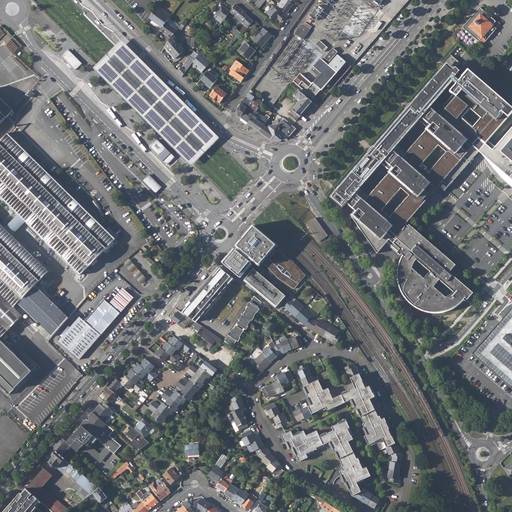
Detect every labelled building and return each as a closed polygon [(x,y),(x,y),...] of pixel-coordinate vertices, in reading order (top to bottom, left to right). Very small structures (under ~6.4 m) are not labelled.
[(292,0),(281,0),(276,6),(280,11),(285,14),(295,2),(293,1),(292,0)] [(229,13),(242,23),(248,28),(253,22),(245,15),(246,14),(235,4),(229,13)] [(318,4),(310,16),(317,21),(325,8),(318,4)] [(213,17),(215,19),(217,17),(223,21),(229,13),(221,7),(213,17)] [(266,14),(274,22),(277,19),(280,22),(283,17),(272,7),(266,14)] [(464,29),(484,46),(498,30),(494,27),(495,25),(499,28),(502,25),(498,22),(497,23),(481,9),(464,29)] [(149,19),(162,29),(166,23),(169,19),(155,10),(149,19)] [(338,29),(342,31),(348,16),(345,16),(345,17),(339,15),(338,20),(336,19),(331,30),(337,32),(338,29)] [(382,23),(379,21),(373,29),(376,32),(382,23)] [(160,32),(171,40),(176,33),(177,31),(166,23),(162,29),(160,32)] [(240,25),(236,30),(240,34),(241,35),(247,29),(240,25)] [(310,31),(301,25),(294,34),(303,40),(310,31)] [(229,30),(237,37),(239,35),(240,34),(236,30),(232,27),(229,30)] [(251,40),(260,48),(271,36),(263,29),(259,34),(258,33),(251,40)] [(180,38),(176,33),(171,40),(165,48),(175,60),(184,52),(177,43),(178,42),(176,40),(180,38)] [(319,40),(315,44),(324,52),(328,48),(319,40)] [(140,59),(123,42),(117,48),(109,55),(105,60),(99,66),(96,69),(97,71),(188,162),(191,166),(193,168),(221,140),(140,59)] [(237,52),(248,60),(255,51),(244,43),(237,52)] [(325,59),(330,64),(328,66),(321,59),(313,68),(320,74),(311,84),(300,74),(293,82),(313,99),(320,91),(321,91),(322,90),(346,62),(338,55),(337,56),(336,55),(338,53),(333,49),(325,59)] [(75,70),(82,63),(68,50),(61,56),(75,70)] [(177,72),(182,78),(186,73),(191,66),(198,56),(193,52),(189,57),(187,58),(186,59),(187,60),(181,68),(177,72)] [(0,83),(6,90),(9,88),(8,87),(19,76),(20,77),(21,74),(0,53),(0,83)] [(195,68),(201,73),(210,63),(202,56),(203,55),(200,53),(198,56),(191,66),(194,69),(195,68)] [(452,71),(455,68),(460,63),(450,55),(443,63),(445,65),(452,71)] [(240,82),(243,78),(241,76),(243,73),(245,75),(248,71),(242,66),(242,65),(236,61),(229,70),(231,71),(228,74),(240,82)] [(346,62),(322,90),(327,95),(351,67),(348,64),(349,63),(348,62),(347,63),(346,62)] [(409,225),(407,227),(404,225),(403,224),(430,192),(431,193),(433,192),(434,190),(433,189),(437,184),(438,185),(438,186),(444,191),(480,151),(482,154),(502,176),(511,185),(511,107),(468,69),(459,80),(454,76),(458,71),(459,72),(460,71),(455,68),(452,71),(445,65),(330,197),(339,210),(346,203),(355,211),(351,216),(376,253),(388,239),(393,243),(391,245),(394,248),(397,251),(396,252),(400,255),(401,254),(403,255),(400,259),(399,265),(398,269),(397,275),(398,281),(399,285),(401,290),(403,295),(406,299),(409,302),(413,306),(419,309),(424,311),(429,312),(435,312),(440,312),(446,311),(451,309),(455,306),(459,304),(463,299),(465,301),(473,293),(449,272),(455,265),(449,259),(409,225)] [(213,73),(209,69),(200,80),(203,83),(207,85),(206,86),(209,89),(217,80),(211,75),(213,73)] [(209,96),(219,104),(226,95),(217,87),(209,96)] [(288,115),(296,122),(312,103),(296,89),(294,92),(296,93),(294,96),(300,101),(288,115)] [(238,116),(241,117),(250,105),(254,98),(255,97),(249,93),(245,98),(244,100),(237,110),(238,116)] [(263,102),(255,97),(254,98),(255,99),(254,101),(261,105),(262,104),(263,102)] [(241,117),(248,123),(257,111),(257,110),(259,108),(261,105),(254,101),(255,99),(254,98),(250,105),(241,117)] [(0,126),(14,113),(0,99),(0,126)] [(248,123),(260,131),(264,125),(270,116),(267,114),(265,117),(257,111),(248,123)] [(259,132),(270,140),(270,141),(286,140),(295,129),(283,119),(279,124),(278,121),(271,121),(272,126),(269,127),(269,128),(264,125),(260,131),(259,132)] [(8,136),(0,143),(0,196),(81,275),(115,241),(112,239),(114,236),(107,229),(104,231),(8,136)] [(175,157),(157,140),(150,147),(158,156),(157,157),(162,161),(163,161),(167,165),(175,157)] [(149,175),(143,181),(156,193),(161,187),(149,175)] [(430,192),(403,224),(404,225),(431,193),(430,192)] [(315,218),(307,224),(319,242),(328,236),(315,218)] [(0,295),(23,318),(26,316),(27,314),(51,337),(68,319),(52,304),(65,291),(0,226),(0,295)] [(267,237),(255,227),(238,247),(239,248),(236,251),(235,250),(223,264),(240,278),(241,277),(275,307),(284,296),(274,287),(276,285),(273,283),(271,285),(262,277),(264,275),(261,272),(259,275),(250,266),(252,264),(251,263),(253,261),(259,266),(269,255),(272,258),(265,265),(278,280),(294,290),(306,277),(293,263),(277,253),(276,254),(273,251),(277,247),(267,237)] [(122,264),(140,285),(146,280),(128,259),(122,264)] [(204,317),(235,280),(219,267),(188,303),(187,305),(189,306),(182,314),(191,320),(194,322),(196,323),(202,315),(204,317)] [(121,290),(108,305),(119,314),(132,299),(121,290)] [(0,341),(0,342),(8,349),(23,334),(15,327),(23,318),(0,295),(0,341)] [(258,309),(262,303),(258,300),(254,297),(250,303),(249,303),(247,306),(248,307),(256,313),(257,313),(260,309),(258,309)] [(79,360),(119,314),(108,305),(103,300),(84,322),(79,318),(58,342),(79,360)] [(291,313),(296,317),(304,308),(296,301),(294,303),(290,300),(284,307),(291,313)] [(256,313),(248,307),(245,312),(253,318),(256,313)] [(301,322),(308,329),(314,321),(311,318),(313,316),(304,308),(296,317),(301,322)] [(511,308),(511,309),(506,316),(494,329),(483,343),(473,354),(511,388),(511,308)] [(194,329),(197,332),(201,327),(196,323),(194,322),(191,320),(182,314),(179,312),(172,320),(184,329),(189,323),(195,327),(194,329)] [(253,318),(245,312),(243,315),(242,315),(240,318),(249,324),(251,321),(252,321),(254,318),(253,318)] [(237,325),(245,330),(248,327),(247,326),(249,324),(240,318),(238,321),(239,321),(237,325)] [(308,329),(323,336),(329,326),(319,320),(318,323),(314,321),(308,329)] [(243,331),(236,326),(234,330),(233,329),(230,332),(239,338),(243,331)] [(339,331),(329,326),(323,336),(329,339),(328,340),(336,344),(341,336),(338,334),(339,331)] [(194,338),(212,352),(221,340),(202,327),(194,338)] [(228,336),(224,342),(232,347),(236,341),(238,342),(240,339),(239,338),(230,332),(227,335),(228,336)] [(299,336),(288,340),(292,350),(302,346),(299,336)] [(182,347),(189,353),(191,350),(175,338),(170,345),(177,350),(179,351),(182,347)] [(281,344),(275,346),(281,355),(285,353),(292,350),(288,340),(281,343),(281,344)] [(8,349),(0,342),(0,341),(0,388),(10,398),(39,368),(23,353),(17,358),(8,349)] [(168,343),(163,350),(177,360),(178,362),(181,358),(174,353),(177,350),(170,345),(168,343)] [(264,354),(264,355),(272,362),(277,357),(277,358),(281,355),(275,346),(271,350),(268,347),(266,347),(262,352),(263,353),(264,354)] [(167,358),(174,364),(177,360),(163,350),(161,349),(156,355),(165,362),(167,358)] [(267,367),(272,362),(264,355),(264,354),(263,353),(257,359),(254,362),(257,364),(254,367),(261,373),(267,368),(267,367)] [(154,379),(155,380),(158,377),(152,371),(155,368),(147,360),(141,367),(154,379)] [(137,363),(131,370),(133,371),(134,372),(140,366),(137,363)] [(297,372),(301,379),(311,375),(307,368),(308,367),(306,364),(297,368),(299,371),(297,372)] [(350,378),(359,374),(356,366),(354,367),(352,364),(344,368),(346,372),(346,371),(350,378)] [(140,366),(134,372),(141,378),(142,379),(145,376),(151,382),(154,379),(141,367),(140,366)] [(190,369),(205,381),(210,374),(202,368),(199,371),(192,366),(190,369)] [(191,381),(200,388),(205,381),(190,369),(187,372),(194,378),(191,381)] [(133,371),(127,378),(141,389),(142,390),(144,387),(138,382),(141,378),(134,372),(133,371)] [(288,371),(277,376),(282,385),(292,380),(288,371)] [(357,410),(361,416),(379,408),(381,407),(376,397),(375,397),(369,386),(366,388),(359,374),(350,378),(355,388),(341,395),(345,402),(351,399),(356,410),(357,410)] [(300,380),(304,387),(318,380),(318,379),(317,376),(312,378),(311,375),(301,379),(300,380)] [(272,384),(273,385),(277,394),(284,391),(282,385),(277,376),(274,378),(275,382),(272,384)] [(126,377),(120,384),(121,384),(128,391),(131,387),(138,393),(141,389),(127,378),(126,377)] [(107,386),(114,393),(121,384),(120,384),(114,378),(107,386)] [(179,383),(195,395),(200,388),(191,381),(188,385),(182,380),(179,383)] [(311,404),(308,406),(312,414),(326,407),(327,411),(341,404),(338,397),(333,399),(328,388),(323,391),(318,380),(304,387),(307,394),(306,394),(311,404)] [(184,391),(181,395),(185,398),(189,402),(195,395),(179,383),(177,386),(184,391)] [(270,398),(277,394),(273,385),(266,388),(262,390),(266,398),(269,397),(270,398)] [(107,386),(100,394),(109,402),(111,400),(113,401),(115,398),(117,400),(119,397),(114,393),(107,386)] [(180,405),(185,398),(181,395),(177,391),(174,395),(167,389),(165,393),(180,405)] [(169,402),(166,405),(172,410),(174,412),(180,405),(165,393),(162,396),(169,402)] [(104,403),(106,405),(109,402),(100,394),(98,397),(104,403)] [(231,404),(235,411),(244,407),(241,400),(242,400),(240,395),(231,399),(233,403),(231,404)] [(133,409),(135,411),(142,403),(140,401),(133,409)] [(167,417),(172,410),(166,405),(164,403),(161,407),(154,402),(152,405),(167,417)] [(93,412),(105,423),(115,412),(106,405),(104,403),(101,406),(100,404),(93,412)] [(270,419),(273,417),(280,414),(275,404),(265,408),(270,419)] [(153,417),(161,423),(167,417),(152,405),(149,408),(156,413),(153,417)] [(308,406),(301,410),(305,418),(305,419),(313,416),(312,414),(308,406)] [(233,421),(234,420),(243,416),(242,412),(246,410),(244,407),(235,411),(230,413),(233,421)] [(380,451),(386,448),(395,443),(392,436),(393,436),(384,418),(385,416),(382,410),(380,409),(379,408),(361,416),(364,423),(363,424),(368,435),(365,436),(370,447),(376,444),(380,451)] [(298,422),(305,418),(301,410),(300,409),(293,412),(295,416),(298,422)] [(97,439),(114,454),(121,446),(113,440),(118,434),(105,423),(93,412),(81,425),(97,439)] [(283,412),(280,414),(273,417),(276,424),(276,425),(278,429),(287,424),(285,421),(286,420),(283,412)] [(248,426),(243,416),(234,420),(235,423),(237,427),(239,431),(248,426)] [(137,427),(135,430),(139,434),(144,438),(154,427),(145,420),(140,425),(139,423),(136,426),(137,427)] [(336,452),(339,459),(353,452),(348,441),(353,439),(348,428),(350,428),(346,420),(332,427),(334,430),(320,437),(323,445),(329,441),(335,452),(336,452)] [(97,439),(81,425),(66,442),(70,445),(76,451),(85,441),(89,445),(92,442),(93,444),(97,439)] [(135,430),(134,429),(132,428),(130,430),(132,432),(128,436),(135,443),(131,446),(138,452),(140,451),(143,448),(147,445),(150,443),(144,438),(139,443),(134,440),(139,434),(135,430)] [(316,448),(323,445),(320,437),(316,430),(306,435),(303,430),(293,436),(291,431),(281,436),(285,443),(287,442),(290,449),(293,448),(299,461),(308,457),(306,454),(317,449),(316,448)] [(247,446),(251,444),(260,440),(258,436),(254,438),(250,431),(242,435),(244,439),(242,440),(246,447),(247,446)] [(53,449),(61,456),(70,445),(66,442),(62,438),(53,449)] [(256,451),(258,456),(266,450),(264,446),(263,446),(260,440),(251,444),(247,446),(250,453),(256,451)] [(391,455),(393,458),(403,456),(400,450),(399,450),(395,443),(386,448),(390,455),(391,455)] [(186,445),(187,456),(199,455),(199,444),(186,445)] [(48,462),(56,468),(59,465),(64,459),(61,456),(53,449),(47,455),(52,458),(48,462)] [(262,461),(268,466),(274,460),(275,459),(269,454),(270,453),(266,450),(258,456),(263,460),(262,461)] [(346,482),(353,496),(361,492),(358,484),(365,481),(364,479),(371,476),(367,467),(364,469),(358,458),(357,459),(353,452),(339,459),(345,470),(340,472),(345,482),(346,482)] [(227,457),(223,455),(223,454),(209,476),(217,481),(223,472),(219,469),(220,467),(219,467),(222,462),(223,463),(227,457)] [(391,461),(389,469),(400,471),(401,463),(402,463),(403,456),(393,458),(392,462),(391,461)] [(64,469),(69,463),(64,459),(59,465),(64,469)] [(274,460),(268,466),(267,467),(276,475),(279,477),(283,471),(281,469),(283,467),(274,460)] [(112,469),(115,471),(117,470),(125,463),(122,461),(112,469)] [(163,475),(171,485),(175,482),(174,481),(182,474),(173,462),(171,464),(173,467),(163,475)] [(75,482),(90,495),(94,493),(94,492),(98,488),(82,475),(69,463),(64,469),(64,470),(73,478),(77,481),(75,482)] [(43,469),(26,489),(41,503),(51,511),(67,511),(69,511),(48,493),(47,494),(41,489),(40,488),(51,475),(43,469)] [(398,478),(400,471),(389,469),(388,477),(390,477),(389,481),(399,483),(399,478),(398,478)] [(115,471),(108,479),(110,482),(120,473),(117,470),(115,471)] [(52,474),(51,475),(40,488),(41,489),(47,494),(48,493),(42,488),(53,475),(52,474)] [(224,475),(216,486),(216,487),(220,490),(220,489),(225,492),(230,486),(231,484),(233,481),(224,475)] [(284,485),(294,492),(297,488),(299,485),(287,481),(284,485)] [(150,486),(161,500),(171,492),(164,484),(158,488),(154,483),(150,486)] [(228,496),(233,499),(240,490),(231,484),(230,486),(225,492),(229,495),(228,496)] [(297,488),(306,494),(308,491),(300,485),(299,485),(297,488)] [(107,497),(99,487),(98,488),(94,492),(94,493),(90,495),(89,496),(94,502),(96,502),(98,500),(101,503),(107,497)] [(41,503),(26,489),(5,511),(41,511),(37,508),(41,503)] [(136,493),(137,495),(139,497),(143,502),(149,510),(158,503),(148,491),(143,495),(140,490),(136,493)] [(233,499),(242,505),(247,498),(249,495),(245,492),(245,493),(240,490),(233,499)] [(362,501),(369,504),(374,496),(371,495),(367,492),(365,494),(361,492),(353,496),(362,501)] [(258,500),(261,502),(266,495),(262,493),(258,500)] [(320,506),(322,507),(323,507),(325,503),(326,502),(316,496),(315,499),(321,503),(320,506)] [(383,502),(374,496),(369,504),(375,508),(379,510),(383,502)] [(254,503),(247,498),(242,505),(249,510),(254,503)] [(196,511),(197,511),(199,510),(200,509),(202,511),(205,511),(210,506),(201,499),(194,503),(192,500),(189,502),(196,511)] [(195,511),(196,511),(189,502),(188,501),(183,505),(184,506),(188,511),(192,511),(194,511),(195,511)] [(126,503),(129,507),(132,511),(130,511),(135,511),(131,507),(127,502),(126,503)] [(131,507),(135,511),(146,511),(149,510),(143,502),(139,505),(137,502),(131,507)]
